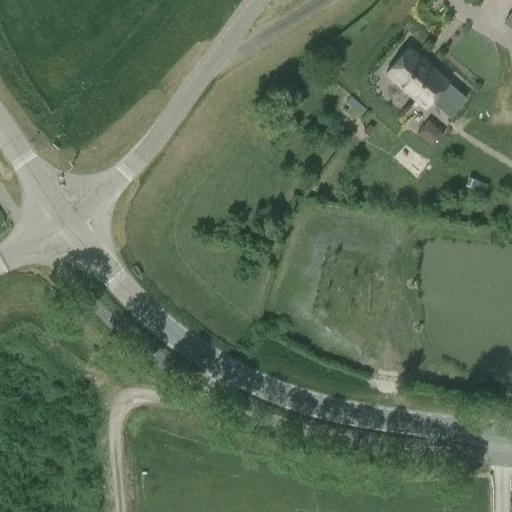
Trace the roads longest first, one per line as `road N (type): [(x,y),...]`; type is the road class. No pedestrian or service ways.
road 1 (unclassified): [(511,435),(318,412),(244,385),(172,336),(60,216)]
road 2 (unclassified): [(60,216),(164,124),(255,0)]
road 3 (unknown): [(205,67),(273,42),(334,0)]
